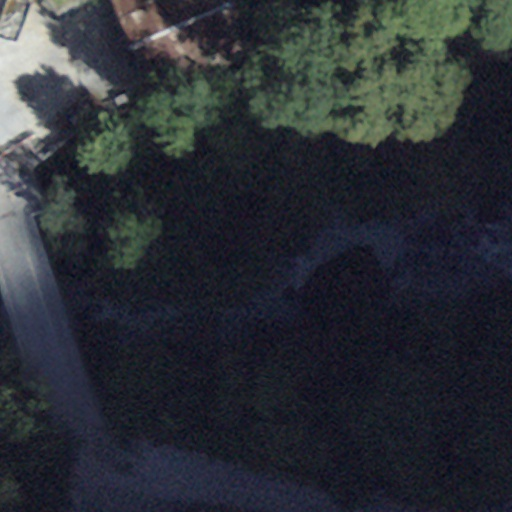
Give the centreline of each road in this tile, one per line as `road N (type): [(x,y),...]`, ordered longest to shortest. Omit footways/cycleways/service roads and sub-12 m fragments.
road 1 (residential): [(188,479),(125,463),(87,434),(64,402),(32,321),(0,192)]
road 2 (unclassified): [(366,511),(188,479)]
